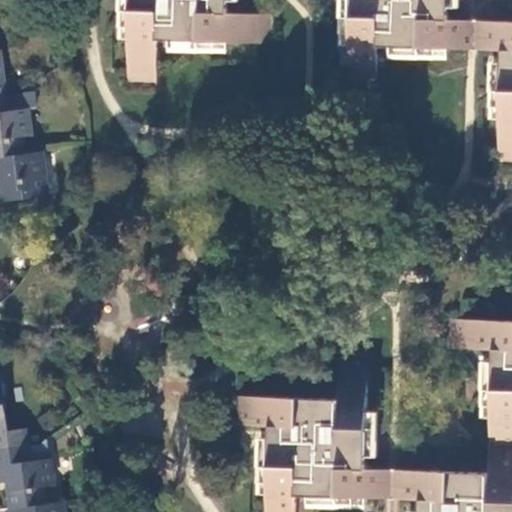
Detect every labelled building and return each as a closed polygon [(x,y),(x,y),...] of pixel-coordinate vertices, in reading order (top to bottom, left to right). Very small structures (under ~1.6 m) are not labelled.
[(227,0),(131,0),(129,81),(156,82),(158,40),(269,43),(270,16),(227,14),(227,0)] [(351,0),(349,89),(376,89),(378,47),(474,50),(475,22),(448,21),(448,0),(351,0)] [(511,22),(475,22),(474,50),(502,51),(499,161),(511,161),(511,22)] [(5,200),(46,194),(42,152),(26,154),(24,138),(30,136),(27,108),(36,108),(34,94),(6,98),(2,57),(0,55),(0,175),(2,175),(3,182),(5,200)] [(511,323),(450,323),(449,348),(492,350),(491,443),(511,444),(511,323)] [(367,358),(339,358),(338,400),(226,399),(226,427),(270,428),(268,511),(294,511),(295,497),(392,497),(392,471),(365,470),(366,445),(367,358)] [(64,511),(63,502),(46,504),(44,487),(52,485),(49,458),(31,460),(28,429),(10,432),(3,380),(0,380),(0,482),(11,482),(14,510),(10,510),(10,511),(64,511)] [(511,511),(511,444),(491,443),(490,473),(392,471),(392,497),(419,498),(419,511),(511,511)]
